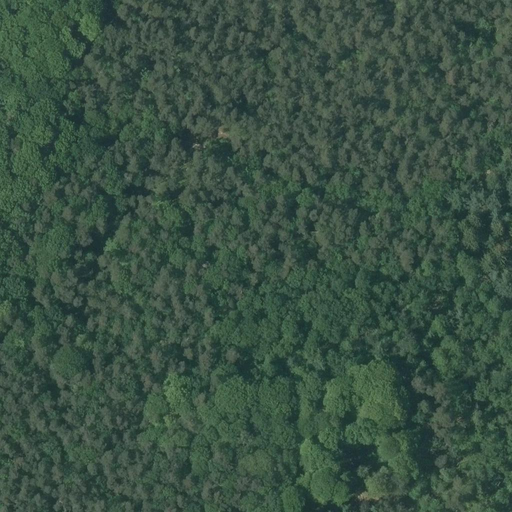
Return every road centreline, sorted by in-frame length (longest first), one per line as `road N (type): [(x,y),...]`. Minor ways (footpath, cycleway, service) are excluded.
road 1 (track): [(443,208),(310,198),(173,139),(104,136),(40,111),(0,123)]
road 2 (track): [(0,444),(27,442),(46,453),(81,491),(81,503),(102,511)]
road 3 (track): [(511,318),(443,208)]
